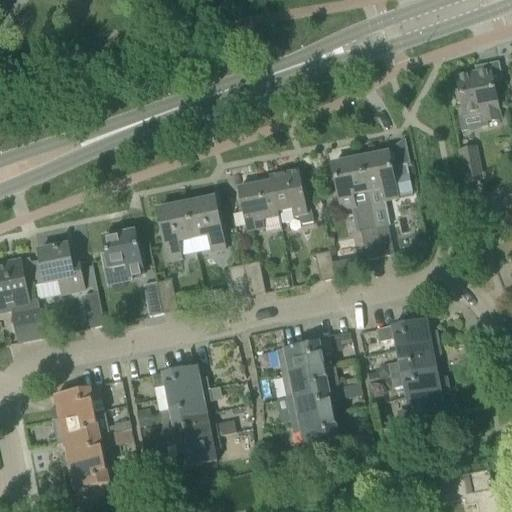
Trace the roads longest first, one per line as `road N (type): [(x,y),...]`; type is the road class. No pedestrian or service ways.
road 1 (residential): [(26,511),(4,405),(16,377),(36,363),(442,284)]
road 2 (tertiary): [(236,87),(436,30)]
road 3 (tertiary): [(426,6),(236,87)]
road 4 (tertiary): [(95,142),(236,87)]
road 5 (residential): [(442,284),(451,235),(511,194)]
